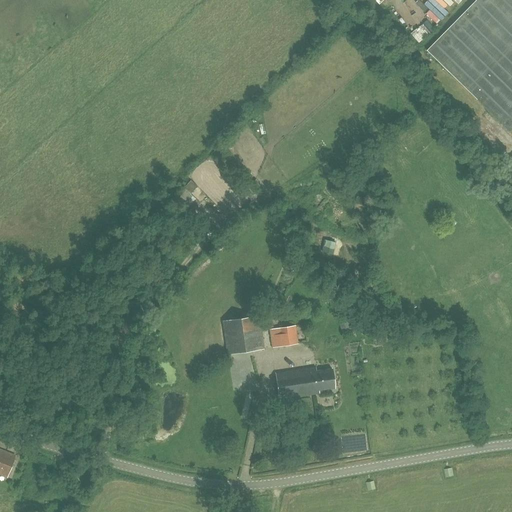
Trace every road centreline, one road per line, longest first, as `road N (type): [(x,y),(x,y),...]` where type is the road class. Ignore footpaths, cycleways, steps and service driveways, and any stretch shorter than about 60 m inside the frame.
road 1 (track): [(340,0),(404,88),(250,207),(136,312),(90,456)]
road 2 (unclassified): [(511,446),(276,483),(207,484),(0,426)]
